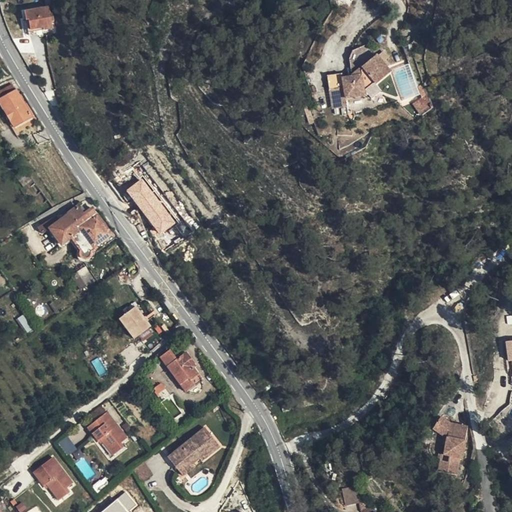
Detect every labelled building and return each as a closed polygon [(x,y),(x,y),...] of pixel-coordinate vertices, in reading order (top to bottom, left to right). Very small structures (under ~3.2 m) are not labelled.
[(49,13),(24,19),(29,41),(54,35),(49,13)] [(332,72),(319,78),(324,92),(336,87),(341,96),(358,90),(358,87),(366,78),(369,78),(382,64),(365,50),(353,62),(354,68),(334,76),(332,72)] [(413,74),(408,76),(414,88),(418,86),(413,74)] [(423,99),(418,86),(414,88),(405,91),(411,106),(423,99)] [(27,123),(7,93),(0,97),(0,118),(11,134),(27,123)] [(125,190),(159,235),(176,223),(142,177),(125,190)] [(66,243),(69,247),(96,228),(86,214),(79,220),(71,212),(64,217),(66,220),(45,233),(56,250),(66,243)] [(96,228),(69,247),(75,255),(80,254),(84,256),(88,253),(90,254),(106,242),(96,228)] [(54,251),(56,250),(45,233),(44,234),(54,251)] [(84,263),(84,256),(80,254),(75,255),(74,260),(75,264),(79,266),(84,263)] [(87,268),(73,273),(79,288),(93,282),(87,268)] [(129,315),(113,328),(128,347),(144,334),(129,315)] [(201,383),(192,373),(188,369),(192,366),(186,359),(172,369),(164,359),(156,366),(185,396),(201,383)] [(160,394),(154,399),(158,404),(163,400),(160,394)] [(448,433),(446,450),(450,450),(450,456),(441,456),(439,467),(456,470),(458,454),(462,454),(468,422),(454,420),(441,411),(433,424),(448,433)] [(95,428),(121,458),(123,456),(120,451),(126,445),(104,420),(95,428)] [(112,464),(121,458),(95,428),(85,437),(97,451),(101,450),(112,464)] [(206,431),(170,461),(179,472),(190,464),(193,465),(202,458),(205,462),(221,450),(206,431)] [(68,445),(60,451),(70,463),(78,457),(68,445)] [(71,491),(48,465),(31,481),(41,494),(45,492),(59,508),(69,500),(65,495),(71,491)] [(354,486),(341,489),(345,506),(358,503),(354,486)] [(130,511),(138,504),(125,490),(100,511),(130,511)]
